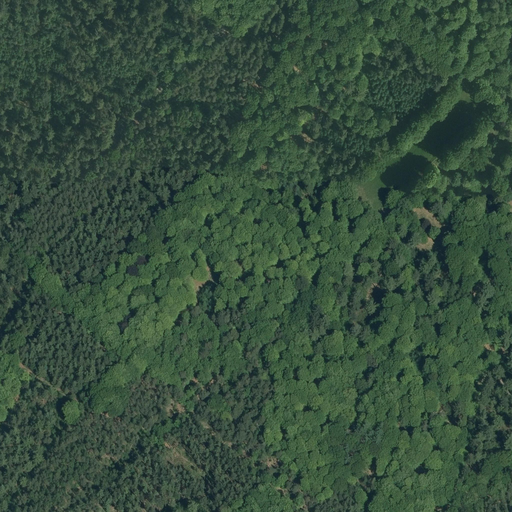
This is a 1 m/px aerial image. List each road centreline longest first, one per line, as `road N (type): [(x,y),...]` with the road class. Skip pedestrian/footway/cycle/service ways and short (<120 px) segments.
road 1 (track): [(511,394),(495,366),(507,295),(484,199),(467,200),(442,242),(406,264),(334,265)]
road 2 (track): [(334,265),(239,360),(278,390),(276,442),(303,484),(360,493),(374,511)]
road 3 (tertiary): [(0,245),(253,0)]
road 4 (track): [(495,366),(472,390),(471,424),(422,442),(309,399),(282,351),(255,341)]
road 5 (track): [(511,100),(334,265)]
road 6 (tertiary): [(511,126),(499,97),(386,0)]
